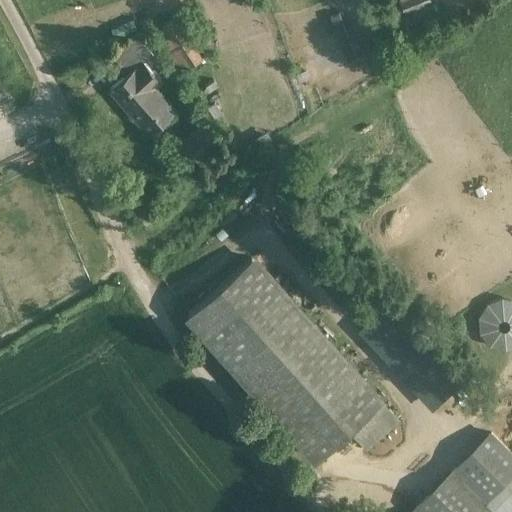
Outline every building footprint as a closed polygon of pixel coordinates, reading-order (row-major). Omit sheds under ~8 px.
[(429,0),(402,0),(412,22),(435,13),(429,0)] [(158,33),(187,71),(200,61),(170,23),(158,33)] [(139,32),(112,55),(120,64),(144,44),(147,41),(139,32)] [(144,44),(120,64),(124,77),(131,71),(133,72),(144,62),(153,54),(144,44)] [(124,77),(110,89),(127,108),(128,108),(127,107),(152,85),(155,89),(162,83),(144,62),(133,72),(131,71),(124,77)] [(155,89),(152,85),(127,107),(128,108),(151,134),(176,112),(155,89)] [(202,122),(180,141),(202,166),(224,147),(202,122)] [(86,298),(31,175),(0,189),(0,274),(23,326),(86,298)] [(380,400),(252,256),(189,313),(317,457),(349,428),(380,400)] [(511,297),(478,305),(487,347),(511,341),(511,297)] [(460,383),(385,304),(358,329),(432,409),(460,383)] [(380,400),(349,428),(365,446),(396,418),(380,400)] [(412,508),(415,511),(489,511),(492,510),(484,501),(511,473),(511,450),(491,430),(412,508)] [(511,473),(484,501),(492,510),(493,509),(511,490),(511,473)] [(511,511),(511,490),(493,509),(495,511),(511,511)]
